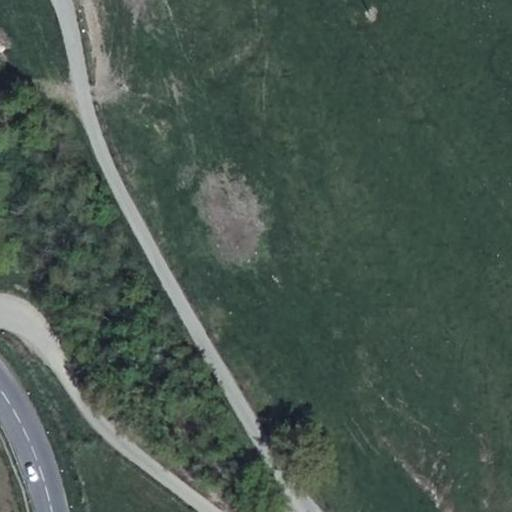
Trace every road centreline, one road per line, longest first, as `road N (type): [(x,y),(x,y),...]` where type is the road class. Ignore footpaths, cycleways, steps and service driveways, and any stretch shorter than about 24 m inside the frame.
road 1 (unclassified): [(313,511),(96,155),(55,0)]
road 2 (unclassified): [(0,313),(16,309),(51,337),(79,396),(110,432),(213,511)]
road 3 (secondary): [(57,511),(30,434),(0,386)]
